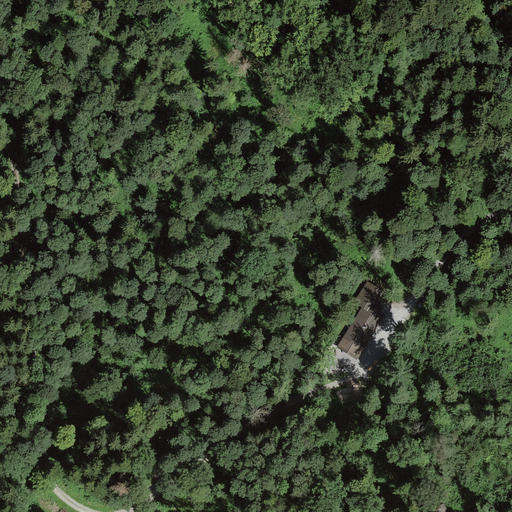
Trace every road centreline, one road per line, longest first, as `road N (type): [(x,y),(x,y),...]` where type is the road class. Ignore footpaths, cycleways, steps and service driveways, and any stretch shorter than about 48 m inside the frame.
road 1 (track): [(126,511),(277,398),(370,360),(456,240),(511,212)]
road 2 (track): [(0,139),(34,347),(38,453),(51,489),(89,511)]
